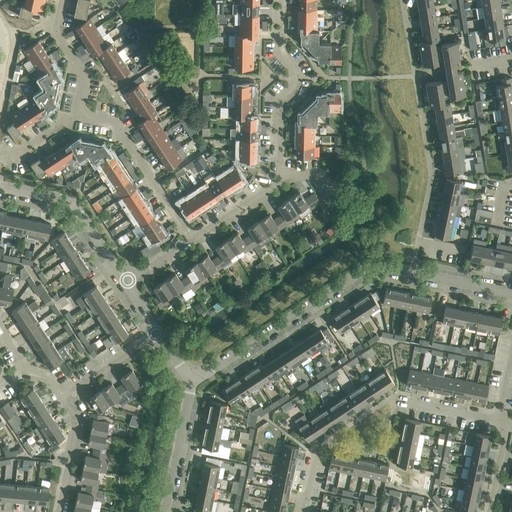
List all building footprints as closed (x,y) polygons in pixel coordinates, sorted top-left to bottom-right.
[(42,10),(43,0),(26,0),(25,7),(37,9),(42,10)] [(89,0),(81,0),(82,2),(77,1),(76,6),(88,8),(89,0)] [(316,10),(316,0),(299,0),(299,9),(316,10)] [(432,0),(416,0),(418,8),(434,6),(432,0)] [(258,14),(258,4),(241,3),(241,14),(258,14)] [(502,15),(500,4),(483,6),(484,18),(502,15)] [(37,9),(25,7),(21,6),(19,16),(27,17),(28,12),(36,14),(37,9)] [(86,18),(88,8),(76,6),(75,11),(79,12),(78,17),(81,17),(80,20),(82,23),(87,20),(86,18)] [(436,17),(434,6),(418,8),(420,19),(436,17)] [(316,20),(316,10),(299,9),(299,20),(316,20)] [(258,25),(258,14),(241,14),(241,25),(258,25)] [(504,26),(502,15),(484,18),(486,29),(504,26)] [(437,28),(436,17),(420,19),(422,31),(437,28)] [(81,37),(96,27),(90,18),(87,20),(82,23),(75,27),(81,37)] [(316,31),(316,20),(299,20),(299,31),(301,31),(316,31)] [(258,37),(258,25),(241,25),(240,35),(240,36),(253,36),(258,37)] [(506,44),(504,26),(486,29),(488,41),(493,40),(494,46),(506,44)] [(87,46),(102,36),(96,27),(81,37),(87,46)] [(439,40),(437,28),(422,31),(424,41),(424,42),(434,40),(434,41),(439,40)] [(318,31),(316,31),(301,31),(301,42),(301,48),(304,51),(306,51),(309,48),(312,51),(310,54),(309,56),(313,60),(318,60),(329,60),(330,60),(330,45),(330,43),(319,43),(318,42),(318,31)] [(468,32),(467,32),(470,50),(477,48),(474,31),(468,32)] [(152,42),(148,37),(146,33),(141,36),(147,45),(152,42)] [(253,47),(253,36),(240,36),(240,35),(236,35),(235,46),(253,47)] [(108,45),(107,45),(102,36),(87,46),(94,55),(98,53),(97,52),(108,45)] [(44,50),(38,40),(24,50),(30,59),(44,50)] [(438,63),(437,53),(434,41),(434,40),(424,42),(424,41),(419,42),(423,66),(438,63)] [(103,61),(118,52),(111,42),(107,45),(108,45),(97,52),(98,53),(103,61)] [(441,44),(444,62),(445,68),(461,65),(457,42),(441,44)] [(341,63),(341,53),(341,46),(330,45),(330,60),(329,60),(329,63),(341,63)] [(253,58),(253,47),(235,46),(235,57),(253,58)] [(50,59),(44,50),(30,59),(36,68),(50,59)] [(123,61),(118,52),(103,61),(109,70),(123,61)] [(252,69),(253,58),(235,57),(235,68),(242,68),(252,69)] [(57,68),(50,59),(36,68),(41,77),(42,77),(54,69),(54,70),(57,68)] [(130,70),(123,61),(109,70),(115,80),(124,74),(130,70)] [(62,88),(63,84),(60,79),(54,70),(54,69),(42,77),(41,77),(39,78),(46,88),(46,89),(36,95),(37,97),(38,97),(46,109),(55,103),(60,100),(61,95),(60,93),(55,93),(56,88),(61,89),(62,88)] [(466,95),(462,71),(446,74),(450,97),(466,95)] [(179,83),(173,74),(168,77),(174,86),(179,83)] [(511,95),(511,77),(499,79),(500,85),(496,86),(497,97),(511,95)] [(445,104),(445,103),(443,90),(441,81),(426,83),(429,107),(434,106),(434,105),(445,104)] [(12,84),(10,93),(15,94),(20,89),(17,85),(12,84)] [(130,102),(145,93),(138,84),(132,88),(124,93),(130,102)] [(252,85),(242,85),(235,84),(234,96),(252,96),(252,85)] [(150,102),(145,93),(130,102),(136,111),(150,102)] [(340,104),(340,94),(328,94),(328,96),(329,96),(329,111),(340,111),(340,104)] [(511,95),(497,97),(499,109),(511,106),(511,95)] [(252,107),(252,96),(234,96),(234,106),(252,107)] [(329,96),(328,96),(318,96),(312,96),(309,99),(309,101),(311,104),(308,107),(305,104),(303,104),(300,107),(300,113),(300,124),(299,124),(314,125),(317,125),(317,114),(318,113),(329,113),(329,111),(329,96)] [(48,111),(46,109),(38,97),(37,97),(29,103),(38,117),(48,111)] [(38,117),(29,103),(25,98),(16,104),(20,109),(29,123),(38,117)] [(157,111),(150,102),(136,111),(142,120),(152,114),(153,114),(157,111)] [(450,102),(445,103),(445,104),(434,105),(434,106),(436,117),(452,114),(450,102)] [(251,118),(251,117),(252,107),(234,106),(234,118),(239,118),(239,117),(251,118)] [(511,106),(499,109),(501,120),(511,118),(511,106)] [(29,123),(20,109),(10,115),(15,122),(20,129),(29,123)] [(158,123),(153,114),(152,114),(142,120),(138,123),(144,132),(158,123)] [(453,125),(452,114),(436,117),(438,128),(453,125)] [(256,117),(251,117),(251,118),(239,117),(239,118),(239,128),(256,128),(256,117)] [(192,127),(188,122),(186,118),(181,121),(186,130),(192,127)] [(511,129),(511,118),(501,120),(503,131),(511,129)] [(20,129),(15,122),(7,127),(15,141),(20,138),(18,135),(22,132),(20,129)] [(164,132),(158,123),(144,132),(150,141),(164,132)] [(486,123),(483,123),(479,124),(481,135),(488,133),(486,123)] [(314,135),(314,125),(299,124),(300,124),(297,124),(297,135),(314,135)] [(454,131),(453,125),(438,128),(440,139),(455,137),(462,136),(465,135),(464,129),(454,131)] [(197,136),(195,132),(192,127),(186,130),(192,139),(197,136)] [(476,127),(472,128),(464,129),(465,135),(473,134),(477,133),(476,127)] [(256,139),(256,128),(239,128),(239,139),(256,139)] [(511,129),(503,131),(498,132),(498,138),(504,137),(505,143),(511,141),(511,129)] [(156,150),(170,141),(164,132),(150,141),(156,150)] [(314,146),(314,135),(297,135),(297,146),(314,146)] [(103,144),(100,139),(95,138),(94,140),(93,144),(88,143),(89,139),(88,137),(84,136),(79,139),(70,145),(69,143),(68,143),(79,159),(88,153),(89,153),(95,163),(111,152),(109,153),(103,144)] [(463,147),(462,136),(455,137),(440,139),(442,150),(457,148),(463,147)] [(256,150),(256,139),(239,139),(238,150),(256,150)] [(176,150),(170,141),(156,150),(162,159),(176,150)] [(79,159),(68,143),(59,149),(68,163),(77,158),(78,160),(79,159)] [(314,157),(314,147),(314,146),(297,146),(297,157),(314,157)] [(459,159),(457,148),(442,150),(444,162),(459,159)] [(68,163),(59,149),(50,155),(59,169),(60,169),(63,173),(71,168),(68,163)] [(182,159),(176,150),(162,159),(168,169),(182,159)] [(255,161),(256,150),(238,150),(238,161),(245,161),(255,161)] [(117,161),(111,152),(95,163),(97,162),(103,170),(117,161)] [(50,155),(41,161),(41,162),(46,169),(50,175),(59,170),(59,169),(50,155)] [(46,169),(41,162),(41,161),(39,158),(35,161),(33,158),(28,161),(37,174),(46,169)] [(464,158),(459,159),(444,162),(445,173),(466,170),(464,158)] [(123,170),(117,161),(103,170),(109,180),(123,170)] [(186,172),(183,167),(174,173),(177,178),(186,172)] [(244,181),(239,173),(235,167),(225,173),(235,187),(244,181)] [(129,179),(123,170),(109,180),(115,189),(129,179)] [(226,193),(235,187),(225,173),(216,179),(226,193)] [(461,181),(456,180),(446,178),(444,190),(459,193),(461,181)] [(129,179),(115,189),(121,198),(135,188),(129,179)] [(217,199),(226,193),(216,179),(207,185),(217,199)] [(208,205),(217,199),(207,185),(198,191),(208,205)] [(141,197),(135,188),(121,198),(127,207),(141,197)] [(465,194),(459,193),(444,190),(441,201),(457,204),(462,205),(463,206),(465,194)] [(199,211),(208,205),(198,191),(189,197),(199,211)] [(300,192),(288,199),(297,212),(301,218),(312,211),(311,209),(316,206),(315,206),(321,202),(314,192),(304,199),(300,192)] [(147,206),(141,197),(127,207),(133,216),(147,206)] [(190,217),(199,211),(189,197),(188,197),(180,203),(190,217)] [(297,212),(288,199),(278,206),(282,213),(278,217),(284,226),(289,223),(290,223),(294,221),(291,217),(297,212)] [(462,205),(457,204),(441,201),(439,212),(454,215),(459,216),(462,205)] [(153,215),(147,206),(133,216),(138,225),(153,215)] [(492,217),(493,211),(481,209),(477,208),(476,214),(480,215),(492,217)] [(452,226),(454,215),(439,212),(437,223),(452,226)] [(17,217),(6,215),(6,214),(3,227),(2,230),(13,232),(17,217)] [(284,226),(278,217),(273,219),(270,214),(258,221),(267,235),(274,230),(275,233),(280,230),(279,230),(284,226)] [(490,223),(492,217),(480,215),(476,214),(475,220),(490,223)] [(159,224),(153,215),(138,225),(144,234),(159,224)] [(25,235),(28,219),(17,217),(13,232),(25,235)] [(36,237),(39,221),(28,219),(25,235),(36,237)] [(51,224),(39,221),(36,237),(48,239),(51,224)] [(267,235),(258,221),(248,228),(251,234),(247,237),(253,247),(258,243),(259,244),(263,241),(261,239),(267,235)] [(452,228),(452,226),(437,223),(434,239),(441,240),(442,236),(450,238),(452,228)] [(155,240),(165,234),(159,224),(144,234),(151,243),(155,240)] [(58,250),(71,242),(64,232),(51,240),(57,249),(58,250)] [(237,232),(226,240),(235,253),(242,249),(244,253),(249,251),(248,250),(253,247),(247,237),(242,240),(237,232)] [(122,235),(117,239),(120,244),(126,240),(122,235)] [(481,261),(485,242),(474,239),(471,252),(467,251),(465,258),(481,261)] [(161,249),(156,242),(155,240),(151,243),(150,244),(156,253),(161,249)] [(235,253),(226,240),(216,247),(220,254),(216,257),(222,267),(227,264),(228,264),(232,262),(229,258),(235,253)] [(301,241),(297,243),(302,250),(306,248),(301,241)] [(64,260),(77,251),(71,242),(58,250),(64,260)] [(492,264),(496,248),(485,246),(486,242),(485,242),(481,261),(492,264)] [(258,243),(253,247),(258,253),(263,250),(260,246),(259,244),(258,243)] [(156,253),(150,244),(145,247),(151,256),(156,253)] [(504,266),(508,246),(497,244),(496,249),(496,248),(492,264),(504,266)] [(151,256),(145,247),(140,250),(146,259),(151,256)] [(70,269),(83,261),(77,251),(64,260),(70,269)] [(222,267),(216,257),(211,260),(207,255),(196,262),(205,275),(212,271),(213,274),(217,271),(217,270),(222,267)] [(90,271),(83,261),(70,269),(77,279),(82,276),(90,271)] [(205,275),(196,262),(186,269),(189,275),(185,278),(191,287),(196,284),(197,285),(201,282),(199,279),(205,275)] [(261,263),(256,266),(259,272),(264,268),(261,263)] [(20,279),(26,279),(30,276),(24,267),(20,269),(20,279)] [(175,273),(164,280),(173,294),(180,290),(182,294),(186,291),(191,287),(185,278),(180,281),(175,273)] [(0,303),(11,305),(13,296),(14,290),(8,288),(8,287),(10,287),(13,275),(5,274),(2,287),(0,296),(0,303)] [(173,294),(164,280),(153,288),(158,295),(154,298),(160,308),(165,304),(163,301),(173,294)] [(41,283),(37,286),(33,288),(38,296),(40,295),(45,291),(46,291),(44,289),(41,283)] [(96,285),(88,291),(83,294),(83,295),(76,300),(82,309),(90,305),(89,304),(103,295),(96,285)] [(394,306),(398,290),(386,288),(383,303),(394,306)] [(406,308),(409,292),(398,290),(394,306),(406,308)] [(45,291),(40,295),(45,303),(51,299),(46,291),(45,291)] [(370,292),(360,299),(369,312),(379,306),(376,301),(370,292)] [(417,311),(420,295),(409,292),(406,308),(417,311)] [(95,313),(109,305),(103,295),(89,304),(90,305),(82,309),(88,318),(95,313)] [(432,297),(420,295),(417,311),(428,313),(430,307),(432,297)] [(65,314),(68,312),(73,308),(67,298),(58,304),(65,314)] [(369,312),(360,299),(351,305),(360,319),(369,312)] [(35,300),(28,305),(25,301),(20,305),(12,310),(19,320),(32,311),(32,312),(40,307),(35,300)] [(200,302),(194,306),(199,314),(206,310),(200,302)] [(102,323),(115,314),(109,305),(95,313),(102,323)] [(360,319),(351,305),(341,311),(350,325),(360,319)] [(454,324),(457,309),(446,306),(444,316),(442,322),(454,324)] [(465,327),(469,311),(457,309),(454,324),(465,327)] [(38,321),(32,312),(32,311),(19,320),(25,330),(38,321)] [(350,325),(341,311),(331,318),(337,326),(340,331),(350,325)] [(476,329),(480,313),(469,311),(465,327),(476,329)] [(488,331),(491,315),(480,313),(476,329),(488,331)] [(108,332),(121,324),(115,314),(102,323),(108,332)] [(503,318),(491,315),(488,331),(499,334),(503,318)] [(44,330),(38,321),(25,330),(31,339),(44,330)] [(128,334),(121,324),(108,332),(111,336),(103,341),(108,347),(128,334)] [(51,340),(47,334),(52,331),(49,327),(44,330),(31,339),(37,349),(51,340)] [(76,337),(73,332),(70,327),(66,330),(72,339),(76,337)] [(320,329),(310,335),(319,349),(334,339),(327,328),(322,331),(320,329)] [(319,349),(310,335),(301,342),(309,355),(319,349)] [(83,347),(79,342),(76,337),(72,339),(79,349),(83,347)] [(57,349),(51,340),(37,349),(44,358),(57,349)] [(94,341),(90,344),(86,347),(90,352),(93,357),(97,354),(94,350),(98,347),(94,341)] [(309,355),(301,342),(291,348),(300,361),(309,355)] [(450,343),(450,345),(449,350),(460,352),(461,348),(462,346),(450,343)] [(63,346),(57,349),(44,358),(50,368),(70,356),(63,346)] [(300,361),(291,348),(282,354),(290,368),(300,361)] [(290,368),(282,354),(272,360),(281,374),(290,368)] [(281,374),(272,360),(263,367),(263,366),(262,367),(269,378),(271,380),(281,374)] [(325,368),(320,371),(323,375),(327,372),(333,369),(328,362),(324,365),(326,368),(325,368)] [(262,367),(263,366),(261,364),(251,371),(260,384),(269,378),(262,367)] [(418,387),(421,372),(409,369),(408,375),(406,385),(418,387)] [(125,383),(120,386),(127,396),(136,390),(134,388),(141,383),(132,370),(121,377),(125,383)] [(395,383),(389,375),(386,370),(376,376),(384,390),(395,383)] [(260,384),(251,371),(242,377),(250,390),(260,384)] [(429,390),(432,374),(421,372),(418,387),(429,390)] [(440,392),(443,376),(432,374),(429,390),(440,392)] [(384,390),(376,376),(366,382),(375,396),(384,390)] [(451,394),(455,378),(443,376),(440,392),(451,394)] [(250,390),(242,377),(232,383),(241,396),(250,390)] [(462,396),(466,381),(455,378),(451,394),(462,396)] [(474,399),(477,383),(466,381),(462,396),(474,399)] [(365,402),(375,396),(366,382),(357,389),(365,402)] [(112,383),(101,390),(110,404),(116,399),(118,402),(127,396),(120,386),(115,389),(112,383)] [(241,396),(232,383),(222,390),(231,403),(239,398),(241,396)] [(485,401),(489,385),(477,383),(474,399),(485,401)] [(40,397),(33,388),(20,396),(26,406),(40,397)] [(356,409),(365,402),(357,389),(347,395),(356,409)] [(110,404),(101,390),(90,397),(89,395),(84,399),(90,408),(95,405),(99,411),(110,404)] [(304,391),(294,398),(296,401),(301,398),(301,399),(306,396),(304,391)] [(346,415),(356,409),(347,395),(337,401),(346,415)] [(32,416),(46,407),(40,397),(26,406),(32,416)] [(211,400),(209,412),(224,415),(227,404),(211,400)] [(337,421),(346,415),(337,401),(328,408),(337,421)] [(0,407),(0,408),(4,415),(8,412),(9,411),(4,404),(0,407)] [(39,425),(52,417),(46,407),(32,416),(39,425)] [(327,427),(337,421),(328,408),(318,414),(327,427)] [(222,426),(224,415),(209,412),(206,423),(222,426)] [(103,415),(102,415),(92,413),(91,419),(93,419),(90,431),(106,434),(109,422),(102,420),(103,415)] [(318,434),(327,427),(318,414),(309,420),(318,434)] [(45,435),(58,426),(52,417),(39,425),(34,428),(40,438),(45,435)] [(419,433),(421,422),(405,418),(403,430),(419,433)] [(308,440),(318,434),(309,420),(299,427),(308,440)] [(220,438),(222,426),(206,423),(204,434),(220,438)] [(65,436),(58,426),(45,435),(51,445),(47,448),(50,453),(60,447),(56,442),(65,436)] [(416,444),(419,433),(403,430),(401,441),(416,444)] [(105,442),(106,434),(90,431),(88,444),(94,445),(93,451),(106,453),(108,443),(105,442)] [(489,448),(492,436),(476,433),(473,445),(489,448)] [(232,440),(220,438),(204,434),(202,446),(211,448),(217,449),(218,443),(224,444),(223,446),(230,447),(232,440)] [(414,456),(416,444),(401,441),(398,452),(414,456)] [(247,461),(250,450),(251,444),(247,443),(245,449),(244,449),(242,460),(247,461)] [(299,447),(289,445),(283,444),(280,455),(296,459),(299,447)] [(487,459),(489,448),(473,445),(471,456),(487,459)] [(448,457),(449,451),(445,450),(443,456),(442,462),(451,463),(452,458),(448,457)] [(106,453),(93,451),(92,456),(85,455),(83,468),(106,472),(110,454),(106,453)] [(412,467),(414,456),(398,452),(396,464),(412,467)] [(340,471),(343,455),(332,453),(329,469),(340,471)] [(294,470),(296,459),(280,455),(278,466),(294,470)] [(351,473),(355,458),(343,455),(340,471),(351,473)] [(206,456),(205,462),(214,464),(220,466),(221,459),(206,456)] [(484,470),(487,459),(471,456),(469,467),(484,470)] [(363,476),(366,460),(355,458),(351,473),(363,476)] [(374,478),(377,462),(366,460),(363,476),(374,478)] [(220,466),(214,464),(205,462),(204,462),(202,474),(218,477),(220,466)] [(241,469),(240,476),(239,482),(243,483),(244,477),(245,477),(247,465),(235,462),(234,467),(241,469)] [(387,475),(389,465),(377,462),(374,478),(385,480),(387,475)] [(292,481),(294,470),(278,466),(276,478),(292,481)] [(482,482),(484,470),(469,467),(466,478),(482,482)] [(97,479),(99,471),(106,473),(106,472),(83,468),(80,480),(87,482),(86,487),(98,490),(100,479),(97,479)] [(443,479),(444,474),(440,473),(439,479),(436,478),(435,483),(440,484),(441,479),(443,479)] [(215,488),(218,477),(202,474),(200,485),(215,488)] [(289,492),(292,481),(276,478),(274,489),(289,492)] [(480,493),(482,482),(466,478),(464,489),(480,493)] [(14,500),(15,484),(4,483),(2,499),(14,500)] [(25,501),(26,485),(15,484),(14,500),(25,501)] [(36,503),(38,486),(26,485),(25,501),(36,503)] [(213,500),(215,488),(200,485),(197,496),(213,500)] [(48,504),(50,488),(40,487),(38,486),(36,503),(48,504)] [(98,490),(86,487),(82,486),(80,492),(78,491),(75,504),(91,507),(93,500),(96,501),(97,497),(104,498),(105,491),(98,490)] [(287,503),(289,492),(274,489),(271,500),(287,503)] [(477,504),(480,493),(464,489),(462,500),(477,504)] [(213,502),(213,500),(197,496),(195,508),(210,511),(213,502)] [(273,511),(285,511),(287,503),(271,500),(269,511),(273,511)] [(475,511),(477,504),(462,500),(461,502),(459,511),(475,511)]
